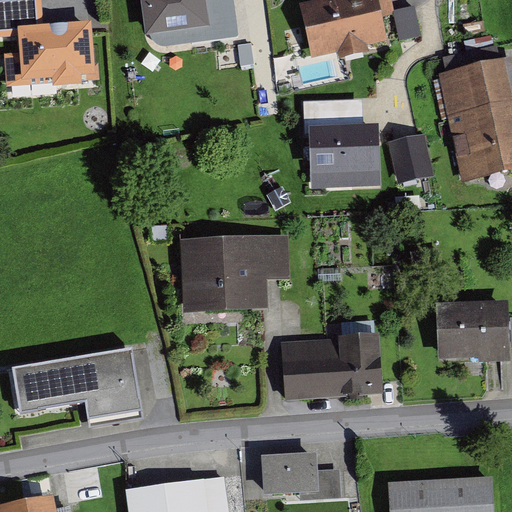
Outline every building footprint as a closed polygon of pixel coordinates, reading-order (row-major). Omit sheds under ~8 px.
[(0,0),(0,40),(26,39),(28,77),(23,77),(24,88),(39,87),(39,83),(60,82),(60,89),(89,88),(89,82),(103,81),(100,24),(47,27),(45,0),(0,0)] [(207,0),(150,0),(155,32),(211,26),(207,0)] [(210,0),(213,34),(239,33),(236,0),(210,0)] [(330,0),(330,2),(307,6),(318,59),(346,54),(348,60),(377,54),(375,46),(396,42),(390,16),(402,14),(399,0),(330,0)] [(446,76),(469,185),(511,176),(511,61),(507,62),(504,47),(450,58),(453,74),(446,76)] [(389,129),(319,129),(318,190),(389,191),(389,129)] [(396,139),(405,186),(443,178),(433,131),(396,139)] [(296,237),(187,241),(190,314),(275,311),(274,281),(282,281),(298,280),(296,237)] [(511,302),(444,306),(447,362),(485,361),(485,365),(511,363),(511,302)] [(388,338),(289,344),(292,403),(392,397),(388,338)] [(135,353),(14,371),(21,416),(89,405),(91,422),(144,414),(141,397),(135,353)] [(324,455),(271,459),(274,499),(307,497),(307,502),(350,499),(347,470),(326,472),(324,455)] [(133,491),(136,511),(235,511),(231,478),(133,491)] [(503,511),(501,478),(396,484),(397,511),(503,511)] [(6,508),(6,511),(63,511),(61,498),(6,508)]
